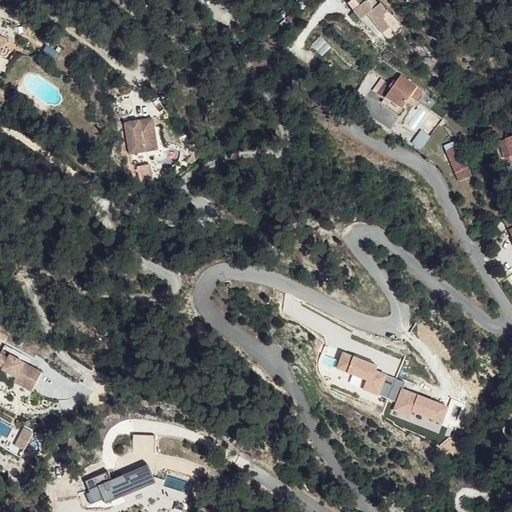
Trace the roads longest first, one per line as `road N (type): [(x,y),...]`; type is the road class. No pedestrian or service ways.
road 1 (residential): [(511,323),(475,315),(367,232),(351,241),(396,295),(394,324),(371,325),(263,277),(218,275),(203,290),(203,305),(291,385),(369,511)]
road 2 (residential): [(235,21),(292,136),(271,154),(207,166),(186,179),(188,192),(210,210),(206,226),(189,236),(0,133)]
road 3 (residential): [(511,321),(430,168),(343,118),(235,21)]
road 4 (unknown): [(124,0),(138,36),(134,65),(31,0)]
